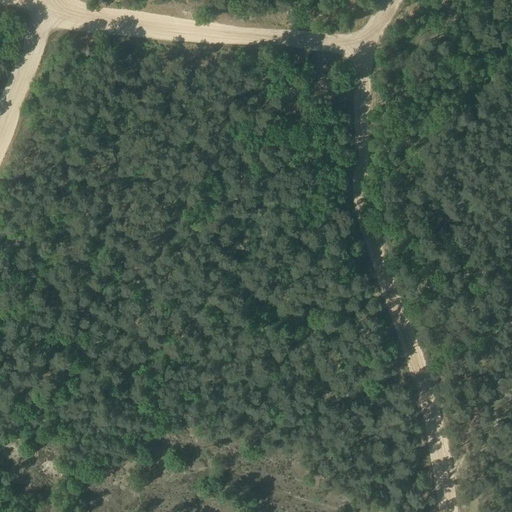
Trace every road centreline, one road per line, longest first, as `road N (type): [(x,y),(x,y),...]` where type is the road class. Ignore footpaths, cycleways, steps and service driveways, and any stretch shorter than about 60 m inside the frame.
road 1 (track): [(449,511),(438,432),(361,179),(362,66),(392,0)]
road 2 (track): [(31,0),(367,50)]
road 3 (track): [(0,134),(42,0)]
